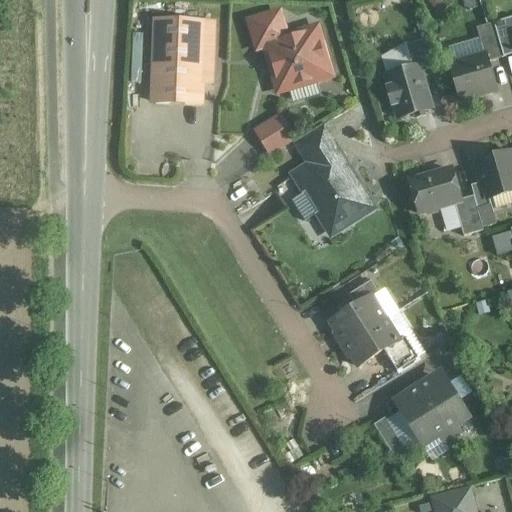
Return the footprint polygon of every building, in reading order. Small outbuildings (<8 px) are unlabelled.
[(317,29),(285,38),(278,15),(250,23),(258,49),(265,47),(279,93),(331,78),(317,29)] [(511,18),(494,24),(504,59),(511,56),(511,18)] [(204,24),(156,22),(153,103),(201,105),(201,85),(204,25),(204,24)] [(494,24),(476,29),(484,57),(486,57),(487,63),(504,59),(494,24)] [(216,25),(204,25),(201,85),(213,85),(216,25)] [(427,40),(405,47),(412,69),(418,68),(422,79),(438,75),(427,40)] [(484,57),(450,67),(460,102),(496,91),(487,63),(486,57),(484,57)] [(412,69),(387,77),(390,89),(387,90),(392,106),(395,106),(399,119),(431,110),(422,79),(418,68),(412,69)] [(255,128),(269,155),(300,140),(285,112),(255,128)] [(372,210),(336,151),(295,176),(313,205),(318,213),(328,216),(338,232),(372,210)] [(511,160),(510,153),(476,163),(482,183),(487,201),(488,201),(511,193),(511,160)] [(451,171),(410,183),(419,214),(423,213),(427,215),(438,212),(439,208),(454,204),(460,202),(460,201),(451,171)] [(482,183),(471,187),(474,197),(477,210),(490,206),(488,201),(487,201),(482,183)] [(474,197),(460,201),(460,202),(454,204),(464,237),(483,232),(482,227),(477,210),(474,197)] [(490,206),(477,210),(482,227),(495,223),(490,206)] [(511,230),(511,231),(503,233),(509,253),(511,252),(511,230)] [(371,282),(349,296),(356,308),(371,298),(371,299),(378,294),(371,282)] [(356,308),(331,324),(338,335),(336,336),(343,347),(385,320),(371,299),(371,298),(356,308)] [(385,320),(343,347),(349,357),(351,356),(358,368),(384,352),(399,342),(385,320)] [(399,342),(384,352),(397,373),(418,360),(405,339),(399,342)] [(469,419),(445,382),(437,387),(431,386),(429,381),(418,388),(451,440),(458,435),(454,428),(469,419)] [(418,388),(407,395),(409,399),(408,405),(399,411),(423,448),(439,437),(444,444),(451,440),(418,388)] [(405,449),(386,419),(374,426),(393,457),(405,449)] [(473,511),(469,493),(434,501),(436,511),(473,511)] [(431,511),(430,502),(418,505),(419,511),(431,511)]
